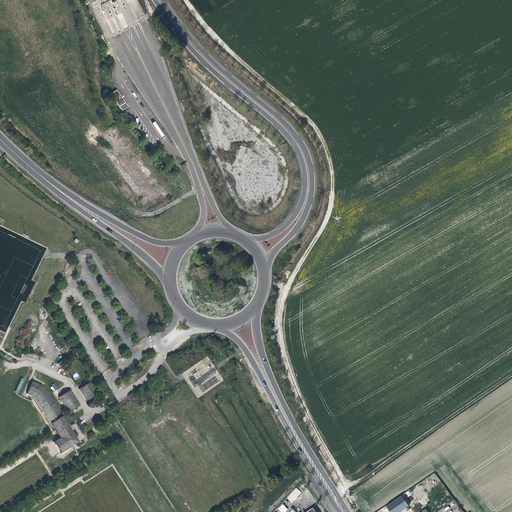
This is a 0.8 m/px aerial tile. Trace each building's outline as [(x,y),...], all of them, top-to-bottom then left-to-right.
[(111,0),(92,10),(99,24),(139,5),(136,0),(111,0)] [(120,107),(126,103),(119,92),(113,96),(120,107)] [(19,393),(24,379),(21,377),(15,392),(19,393)] [(80,390),(88,401),(99,394),(91,382),(80,390)] [(35,398),(56,429),(68,421),(44,387),(33,383),(28,395),(35,398)] [(61,398),(71,413),(82,406),(72,390),(61,398)] [(56,429),(59,432),(70,425),(68,421),(56,429)] [(78,437),(70,425),(59,432),(59,433),(54,437),(62,449),(78,437)] [(286,498),(292,503),(302,493),(296,487),(286,498)] [(402,496),(386,507),(390,511),(399,511),(409,506),(402,496)]
